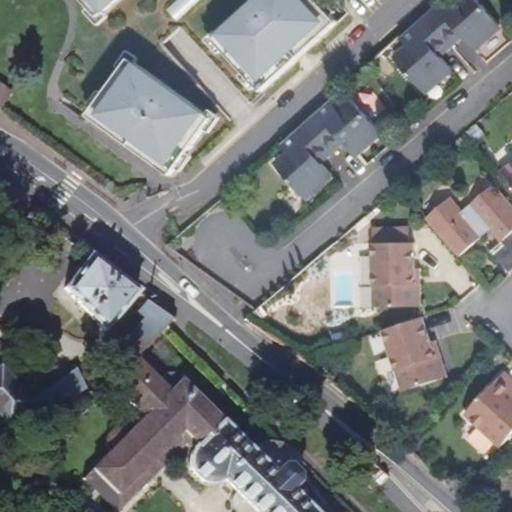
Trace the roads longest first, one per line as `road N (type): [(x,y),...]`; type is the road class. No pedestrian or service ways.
road 1 (residential): [(120,239),(225,170),(408,0)]
road 2 (residential): [(256,286),(511,67)]
road 3 (primary): [(281,379),(120,239)]
road 4 (primary): [(448,511),(281,379)]
road 5 (primary): [(281,379),(415,511)]
road 6 (primary): [(120,239),(0,150)]
